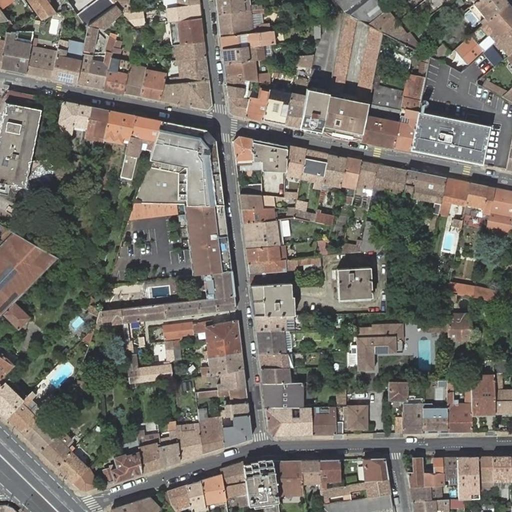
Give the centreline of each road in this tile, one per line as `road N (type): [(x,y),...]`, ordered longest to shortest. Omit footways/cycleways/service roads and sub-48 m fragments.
road 1 (residential): [(221,121),(261,449)]
road 2 (residential): [(221,121),(511,182)]
road 3 (residential): [(0,76),(221,121)]
road 4 (residential): [(83,511),(261,449)]
road 5 (residential): [(261,449),(395,446)]
road 6 (residential): [(205,0),(221,121)]
